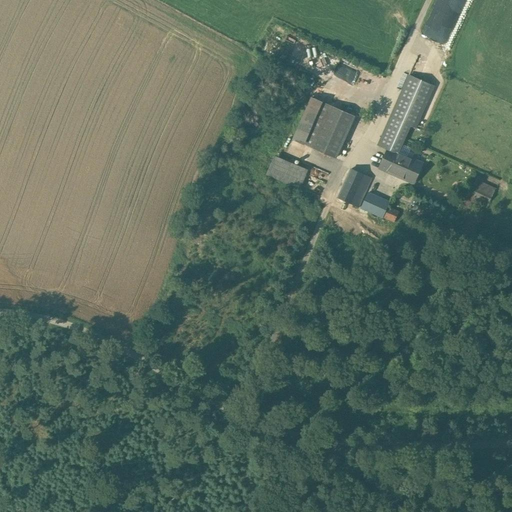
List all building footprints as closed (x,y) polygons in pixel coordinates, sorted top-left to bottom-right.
[(439,0),(427,26),(438,31),(451,0),(439,0)] [(452,50),(470,0),(458,0),(441,46),(452,50)] [(303,61),(366,88),(370,78),(307,51),(303,61)] [(435,84),(408,72),(368,164),(413,183),(422,159),(398,149),(408,126),(415,129),(435,84)] [(335,160),(354,115),(330,105),(311,149),(335,160)] [(265,175),(300,189),(308,169),(273,155),(265,175)] [(350,168),(338,197),(386,218),(393,199),(367,188),(371,177),(350,168)] [(495,182),(480,175),(477,182),(468,178),(461,192),(472,197),(476,188),(489,194),(495,182)]
